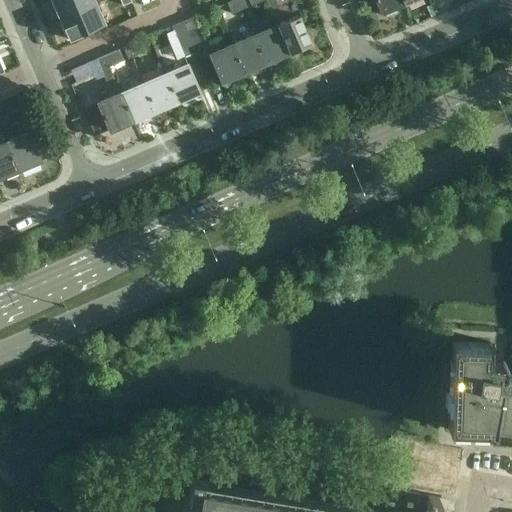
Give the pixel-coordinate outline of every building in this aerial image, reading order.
[(93,0),(51,0),(60,20),(95,5),(93,0)] [(233,0),(231,0),(226,3),(231,14),(238,11),(233,0)] [(233,0),(238,11),(246,8),(243,0),(233,0)] [(278,8),(274,0),(247,0),(250,6),(264,0),(269,12),(278,8)] [(403,4),(401,0),(375,0),(381,14),(403,4)] [(95,5),(60,20),(69,40),(104,25),(95,5)] [(276,26),(288,54),(311,45),(306,34),(298,16),(276,26)] [(182,22),(195,53),(206,48),(193,17),(182,22)] [(195,53),(182,22),(164,29),(166,34),(172,31),(183,57),(195,53)] [(276,26),(254,36),(266,64),(288,54),(276,26)] [(244,73),(266,64),(254,36),(232,45),(244,73)] [(139,40),(130,44),(134,56),(143,52),(139,40)] [(134,56),(130,44),(122,48),(127,59),(134,56)] [(244,73),(232,45),(209,55),(221,83),(244,73)] [(113,78),(108,67),(123,61),(118,49),(95,59),(75,69),(80,81),(101,71),(105,82),(113,78)] [(186,65),(164,74),(176,102),(198,93),(186,65)] [(164,74),(142,84),(154,112),(176,102),(164,74)] [(132,121),(154,112),(142,84),(120,93),(132,121)] [(132,121),(120,93),(97,103),(109,131),(132,121)] [(0,126),(7,124),(3,115),(23,107),(17,94),(0,100),(0,126)] [(5,143),(17,171),(40,161),(35,149),(28,133),(5,143)] [(0,178),(17,171),(5,143),(0,145),(0,178)] [(494,423),(511,426),(511,375),(502,374),(504,362),(503,362),(502,364),(488,362),(489,343),(487,343),(487,344),(452,343),(452,342),(450,341),(448,430),(450,430),(450,429),(484,430),(484,431),(486,431),(487,428),(492,429),(491,434),(492,434),(494,423)] [(439,498),(438,498),(398,491),(395,506),(417,509),(418,501),(426,503),(425,508),(424,511),(340,511),(206,490),(207,482),(191,479),(185,511),(452,511),(454,501),(439,499),(439,498)] [(153,511),(156,497),(135,493),(131,511),(153,511)]
